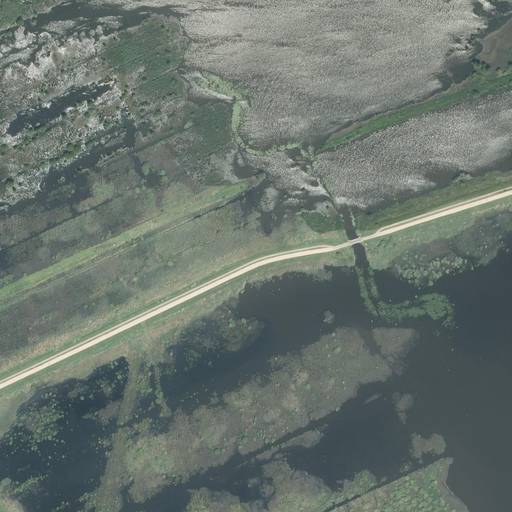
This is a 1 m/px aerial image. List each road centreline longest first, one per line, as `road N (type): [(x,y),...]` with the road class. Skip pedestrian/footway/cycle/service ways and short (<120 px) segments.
road 1 (track): [(333,248),(252,266),(0,388)]
road 2 (track): [(376,235),(511,191)]
